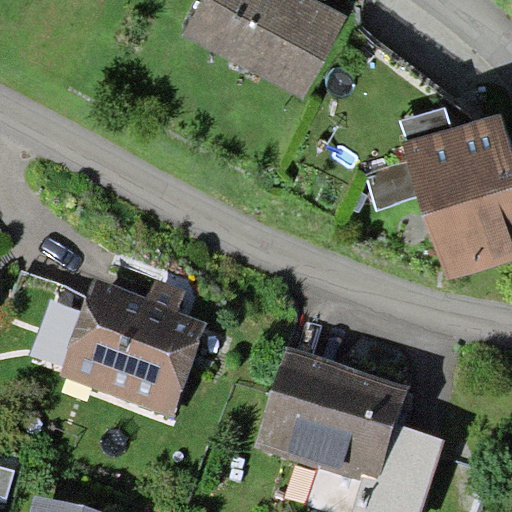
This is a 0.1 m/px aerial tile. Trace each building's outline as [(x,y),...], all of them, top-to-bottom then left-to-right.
[(202,0),(186,31),(303,94),(346,13),(322,0),(202,0)] [(511,140),(502,112),(453,128),(447,107),(402,122),(409,143),(405,145),(450,281),(511,260),(511,140)] [(148,297),(100,279),(63,374),(173,417),(210,322),(178,310),(186,290),(156,279),(148,297)] [(407,389),(293,352),(262,447),(320,464),(357,477),(360,469),(378,475),(395,424),(407,389)] [(423,511),(448,442),(395,424),(378,475),(360,469),(357,477),(320,464),(306,504),(330,511),(423,511)] [(0,496),(7,499),(16,469),(0,464),(0,496)] [(109,511),(86,511),(39,498),(34,511),(140,511),(112,504),(109,511)]
